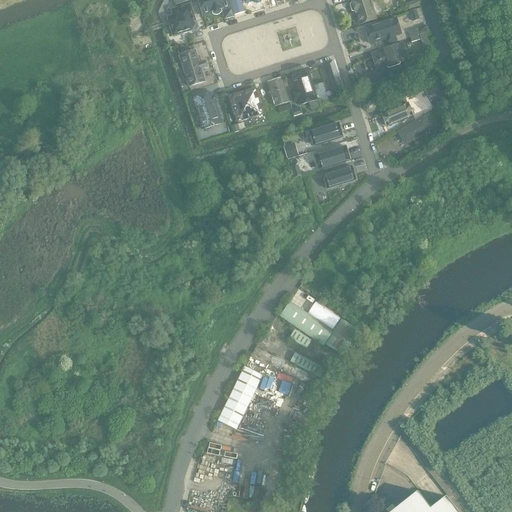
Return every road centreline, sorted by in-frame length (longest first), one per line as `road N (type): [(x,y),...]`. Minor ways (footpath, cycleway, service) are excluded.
road 1 (unclassified): [(169,511),(187,451),(284,281),(381,183)]
road 2 (residential): [(339,51),(231,83),(216,36),(325,2)]
road 3 (unclassified): [(354,511),(369,458),(409,390),(456,340),(511,306)]
road 4 (unclassified): [(139,511),(94,485),(0,480)]
road 5 (residential): [(381,183),(339,51)]
